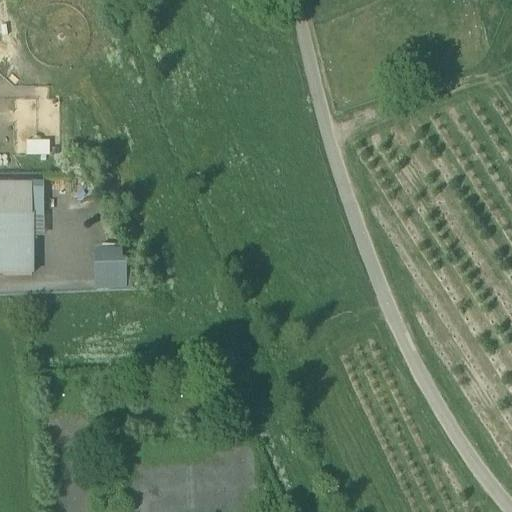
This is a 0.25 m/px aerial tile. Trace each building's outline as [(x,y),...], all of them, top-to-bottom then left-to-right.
[(50,156),(50,142),(27,141),(26,155),(50,156)] [(0,218),(30,218),(29,186),(0,186),(0,218)] [(0,236),(30,236),(30,218),(0,218),(0,236)] [(0,277),(30,277),(30,236),(0,236),(0,277)] [(117,255),(94,256),(95,292),(124,291),(123,267),(117,267),(117,255)] [(125,454),(128,511),(254,511),(253,494),(265,493),(265,486),(253,487),(251,447),(125,454)]
